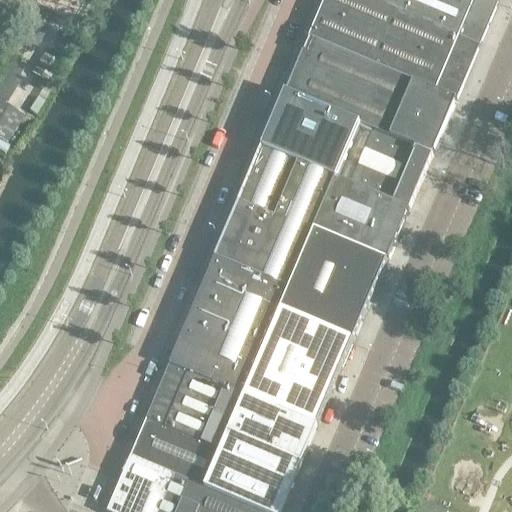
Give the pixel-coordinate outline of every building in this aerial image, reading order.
[(0,0),(0,1),(11,8),(16,0),(0,0)] [(480,47),(395,10),(370,0),(326,0),(310,39),(457,102),(480,47)] [(370,0),(395,10),(399,0),(370,0)] [(498,5),(485,0),(399,0),(395,10),(480,47),(498,5)] [(48,83),(73,41),(62,34),(36,76),(48,83)] [(457,102),(310,39),(296,72),(286,94),(386,137),(433,158),(457,102)] [(262,150),(336,181),(363,193),(386,137),(286,94),(262,150)] [(23,117),(0,102),(0,140),(6,144),(23,117)] [(386,137),(363,193),(410,213),(433,158),(386,137)] [(314,233),(336,181),(262,150),(216,260),(289,291),(314,233)] [(409,215),(410,213),(363,193),(336,181),(314,233),(388,264),(397,242),(405,225),(409,215)] [(387,266),(388,264),(314,233),(289,291),(243,398),(318,429),(335,390),(351,352),(359,333),(387,266)] [(243,398),(289,291),(216,260),(171,367),(243,398)] [(225,440),(243,398),(171,367),(164,383),(147,422),(205,448),(219,454),(225,440)] [(282,511),(302,467),(318,429),(243,398),(225,440),(246,448),(240,462),(224,499),(255,511),(282,511)] [(199,464),(205,448),(147,422),(131,460),(158,471),(184,482),(190,485),(199,464)] [(224,499),(240,462),(246,448),(225,440),(219,454),(205,448),(199,464),(213,470),(204,491),(224,499)] [(132,460),(131,460),(110,511),(158,511),(161,506),(158,471),(133,461),(132,460)] [(204,491),(213,470),(199,464),(190,485),(204,491)] [(175,511),(184,491),(180,489),(184,482),(158,471),(161,506),(158,511),(175,511)] [(204,491),(190,485),(184,482),(180,489),(184,491),(175,511),(255,511),(224,499),(204,491)] [(444,511),(422,503),(418,511),(444,511)]
